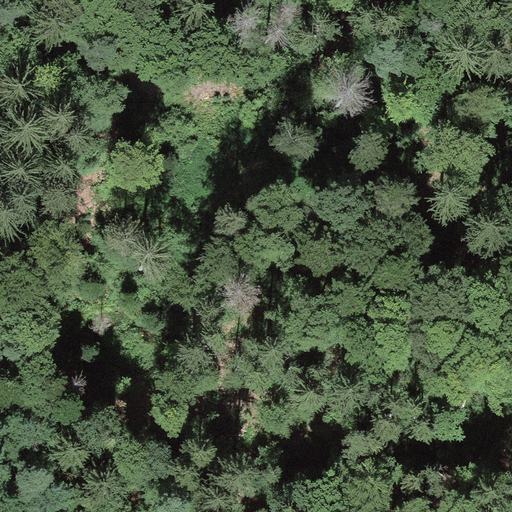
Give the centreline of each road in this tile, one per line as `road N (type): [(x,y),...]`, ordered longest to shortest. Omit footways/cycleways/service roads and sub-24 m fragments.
road 1 (track): [(0,408),(193,452),(323,457),(444,503),(442,511)]
road 2 (track): [(511,484),(444,503),(487,442),(511,341)]
